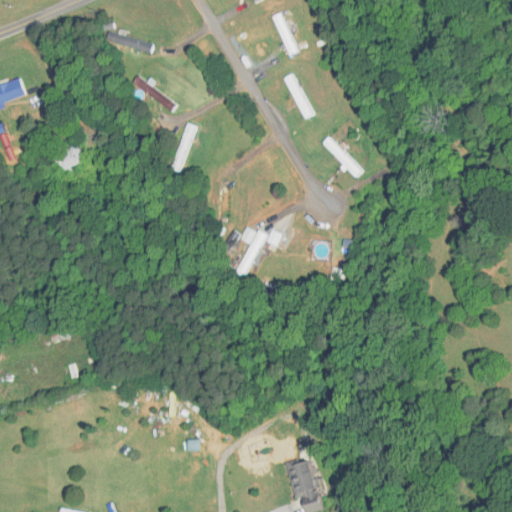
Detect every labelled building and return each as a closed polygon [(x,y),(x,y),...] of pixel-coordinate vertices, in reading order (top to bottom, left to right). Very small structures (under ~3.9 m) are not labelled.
[(285,57),(295,52),(277,13),(267,18),(285,57)] [(148,44),(105,30),(102,38),(145,53),(148,44)] [(172,105),(134,73),(128,80),(165,113),(172,105)] [(300,120),(311,115),(290,73),(279,79),(300,120)] [(0,100),(18,96),(13,78),(0,81),(0,100)] [(176,172),(192,126),(181,122),(165,168),(176,172)] [(352,179),(360,170),(325,136),(317,144),(352,179)] [(79,160),(66,142),(43,157),(55,175),(79,160)] [(225,181),(213,181),(213,221),(225,221),(225,181)] [(261,240),(272,244),(277,234),(269,231),(267,235),(253,229),(233,273),(243,278),(261,240)] [(47,342),(66,336),(64,327),(44,333),(47,342)] [(290,511),(305,511),(316,509),(304,459),(279,466),(290,511)]
